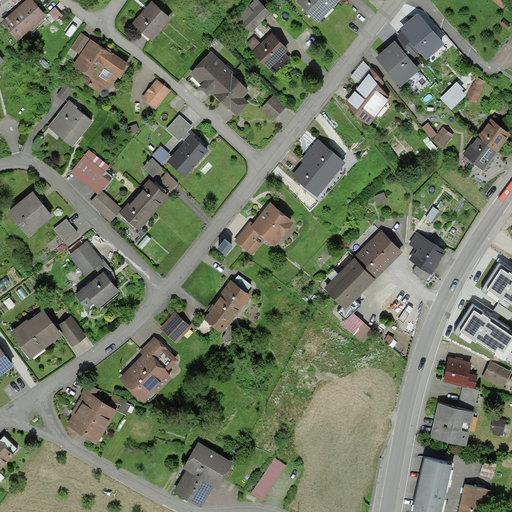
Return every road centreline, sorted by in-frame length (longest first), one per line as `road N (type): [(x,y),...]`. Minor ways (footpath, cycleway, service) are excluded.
road 1 (secondary): [(511,189),(426,338),(388,511)]
road 2 (residential): [(57,435),(194,510),(271,511)]
road 3 (residential): [(162,284),(39,163),(20,155),(0,160)]
road 4 (residential): [(259,165),(390,0)]
road 5 (residential): [(100,28),(259,165)]
road 6 (residential): [(36,385),(130,321),(162,284)]
road 7 (residential): [(162,284),(259,165)]
